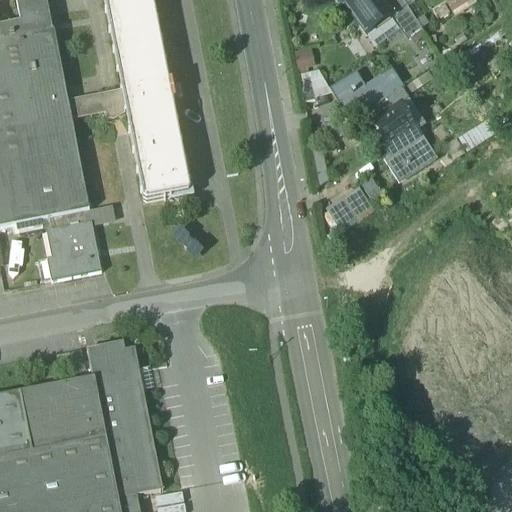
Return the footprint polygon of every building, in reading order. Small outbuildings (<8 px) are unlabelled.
[(0,0),(0,233),(48,224),(85,217),(89,216),(72,125),(68,106),(54,35),(52,36),(45,0),(0,0)] [(184,164),(152,0),(103,0),(126,115),(143,204),(146,206),(167,202),(168,204),(193,199),(186,164),(184,164)] [(382,0),(339,0),(367,38),(394,18),(395,17),(385,3),(382,0)] [(422,35),(399,0),(389,0),(385,3),(395,17),(394,18),(412,42),(422,35)] [(470,0),(450,0),(442,5),(448,15),(472,2),(470,0)] [(306,54),(293,57),(296,71),(310,67),(306,54)] [(357,75),(329,92),(341,113),(351,107),(359,120),(364,117),(401,93),(404,91),(392,73),(381,80),(384,84),(368,95),(357,75)] [(314,90),(307,94),(314,105),(321,100),(314,90)] [(401,93),(364,117),(371,128),(365,132),(376,149),(384,149),(386,152),(387,151),(415,133),(401,109),(408,104),(401,93)] [(122,95),(68,106),(72,125),(126,115),(122,95)] [(458,139),(464,151),(476,145),(473,138),(482,133),(484,139),(491,136),(486,126),(458,139)] [(415,133),(387,151),(391,157),(383,162),(399,187),(435,163),(417,135),(415,133)] [(358,192),(343,203),(358,226),(373,216),(358,192)] [(85,217),(48,224),(50,235),(50,236),(87,228),(85,217)] [(87,228),(50,236),(50,235),(47,236),(56,285),(101,277),(91,227),(87,228)] [(125,355),(123,347),(87,354),(93,383),(94,383),(118,504),(136,500),(162,495),(134,353),(125,355)] [(93,383),(0,401),(0,511),(119,511),(118,504),(94,383),(93,383)] [(138,511),(136,500),(118,504),(119,511),(138,511)]
